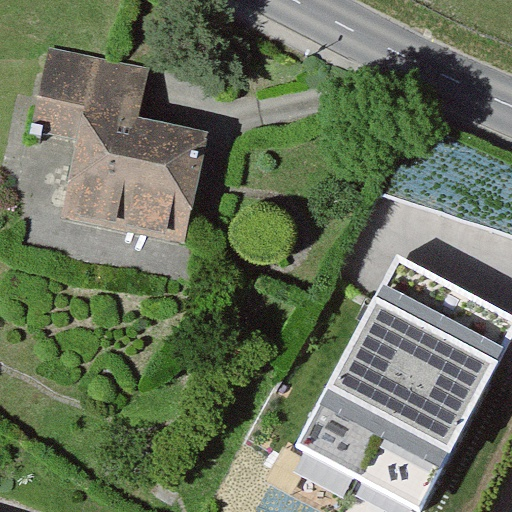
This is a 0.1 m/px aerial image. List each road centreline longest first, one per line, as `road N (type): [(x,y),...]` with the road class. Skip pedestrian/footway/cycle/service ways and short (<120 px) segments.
road 1 (tertiary): [(511,107),(290,0)]
road 2 (unknown): [(404,57),(364,95),(203,116)]
